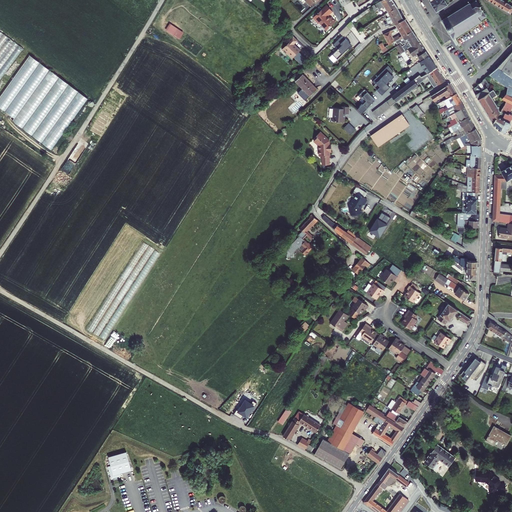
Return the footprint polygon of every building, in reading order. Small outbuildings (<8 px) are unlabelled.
[(398,8),(392,0),(382,0),(372,7),(374,10),(375,12),(385,6),(388,12),(389,13),(398,8)] [(448,4),(445,0),(430,0),(430,1),(437,12),(448,4)] [(454,13),(442,20),(454,39),(482,21),(482,20),(487,17),(486,16),(483,10),(481,7),(482,6),(481,5),(480,6),(476,0),(471,3),(470,2),(458,10),(457,8),(453,10),(454,13)] [(489,0),(496,4),(495,5),(498,7),(498,6),(505,10),(511,13),(511,11),(511,5),(503,0),(489,0)] [(374,10),(372,7),(355,18),(357,21),(374,10)] [(325,8),(314,19),(319,25),(318,26),(325,33),(334,25),(330,20),(328,21),(326,19),(331,14),(325,8)] [(404,20),(398,8),(389,13),(388,12),(386,14),(388,17),(387,18),(389,23),(393,21),(395,24),(404,20)] [(346,27),(351,32),(355,28),(353,24),(351,22),(346,27)] [(170,23),(166,29),(180,38),(184,32),(170,23)] [(413,31),(408,23),(398,28),(402,34),(394,38),(392,35),(398,32),(396,29),(384,35),(390,45),(398,40),(413,31)] [(0,30),(0,79),(24,48),(0,30)] [(348,35),(343,30),(339,34),(342,37),(333,46),(338,51),(332,56),(337,61),(351,47),(348,44),(349,43),(345,39),(348,35)] [(420,41),(413,31),(398,40),(399,42),(402,40),(403,42),(405,40),(405,41),(407,40),(408,43),(410,42),(411,44),(407,47),(408,49),(420,41)] [(299,43),(294,38),(290,42),(291,43),(283,51),(288,56),(289,55),(291,57),(299,50),(298,49),(297,50),(296,48),(295,47),(299,43)] [(429,55),(420,41),(408,49),(405,51),(413,62),(408,66),(411,69),(421,62),(422,61),(429,55)] [(384,52),(388,49),(383,42),(379,44),(384,52)] [(403,48),(400,44),(396,47),(401,53),(405,51),(404,49),(403,48)] [(301,53),(299,50),(291,57),(294,60),(301,53)] [(511,53),(498,67),(511,77),(511,53)] [(300,54),(294,59),(300,65),(305,59),(300,54)] [(30,55),(0,95),(0,106),(14,117),(12,119),(51,149),(89,99),(30,55)] [(421,62),(423,65),(421,66),(423,69),(425,68),(428,73),(437,68),(429,55),(422,61),(421,62)] [(305,59),(300,65),(304,69),(310,64),(305,59)] [(389,66),(379,77),(387,85),(394,77),(391,75),(393,72),(389,66)] [(509,86),(511,87),(511,77),(498,67),(490,75),(509,86)] [(446,81),(437,68),(428,73),(421,78),(420,76),(418,78),(416,79),(392,98),(397,103),(418,86),(418,85),(428,78),(434,88),(446,81)] [(317,90),(303,76),(296,83),(310,97),(317,90)] [(379,77),(373,83),(376,86),(377,84),(380,88),(377,90),(383,96),(390,88),(387,85),(379,77)] [(475,91),(477,94),(487,88),(489,86),(490,84),(486,78),(483,81),(482,82),(478,85),(478,86),(475,88),(475,91)] [(444,97),(446,100),(456,94),(450,84),(444,88),(445,88),(431,97),(434,102),(448,94),(449,95),(444,97)] [(477,94),(475,95),(478,99),(489,93),(487,88),(477,94)] [(365,90),(358,97),(361,100),(359,102),(362,104),(360,107),(360,108),(358,110),(363,115),(376,101),(365,90)] [(493,90),(489,93),(478,99),(485,111),(495,104),(494,101),(495,100),(493,98),(497,96),(493,90)] [(448,108),(451,107),(460,102),(456,94),(446,100),(444,101),(448,109),(448,108)] [(502,99),(503,99),(506,101),(508,102),(511,104),(511,103),(511,97),(507,94),(502,99)] [(377,119),(397,103),(392,98),(373,113),(377,119)] [(497,107),(495,104),(485,111),(493,123),(501,110),(504,105),(505,102),(506,101),(503,99),(501,101),(502,104),(497,107)] [(510,121),(511,115),(511,114),(509,113),(511,106),(511,103),(511,104),(508,102),(506,101),(505,102),(504,105),(501,110),(493,123),(500,131),(504,133),(506,128),(508,127),(510,123),(510,121)] [(451,107),(455,113),(464,108),(460,102),(451,107)] [(410,108),(414,113),(419,109),(415,104),(410,108)] [(332,121),(344,122),(344,116),(345,115),(345,114),(348,114),(349,107),(341,107),(341,109),(333,108),(333,113),(334,113),(333,116),(332,117),(331,117),(331,121),(332,121)] [(454,122),(455,124),(469,117),(464,108),(455,113),(459,120),(454,122)] [(409,126),(402,114),(369,135),(377,146),(409,126)] [(459,126),(461,128),(466,125),(465,123),(471,120),(469,117),(455,124),(443,131),(444,133),(459,126)] [(464,129),(467,134),(476,129),(471,120),(465,123),(466,125),(461,128),(456,130),(457,132),(464,129)] [(351,126),(346,131),(351,135),(355,130),(351,126)] [(466,142),(470,140),(474,138),(476,141),(481,139),(476,129),(467,134),(460,138),(463,143),(460,145),(462,148),(464,146),(466,144),(464,142),(466,142)] [(319,149),(319,159),(321,159),(321,168),(328,168),(328,159),(330,159),(330,155),(331,155),(331,152),(330,150),(329,144),(327,142),(328,142),(320,135),(317,139),(318,140),(314,144),(319,149)] [(472,156),(481,156),(481,145),(470,144),(467,144),(466,144),(464,146),(462,148),(462,149),(472,148),(472,156)] [(466,166),(471,168),(481,169),(481,156),(472,156),(470,156),(470,162),(468,161),(466,163),(466,166)] [(511,164),(500,171),(502,176),(494,175),(492,221),(507,223),(509,223),(511,223),(511,215),(499,214),(500,181),(505,181),(511,177),(511,164)] [(449,165),(447,170),(462,175),(463,172),(462,171),(462,170),(449,165)] [(473,174),(473,178),(480,178),(480,174),(481,174),(481,169),(471,168),(470,174),(473,174)] [(467,193),(472,193),(477,193),(480,193),(480,178),(473,178),(469,178),(468,187),(467,193)] [(349,196),(353,198),(355,194),(363,198),(366,194),(355,187),(349,196)] [(466,214),(477,214),(477,193),(472,193),(471,200),(466,200),(466,214)] [(353,198),(348,206),(349,211),(350,216),(351,217),(357,216),(357,214),(360,214),(360,213),(361,213),(360,209),(359,210),(359,208),(360,206),(361,206),(361,205),(362,205),(365,200),(363,198),(355,194),(353,198)] [(377,218),(369,231),(379,237),(390,218),(382,213),(378,219),(377,218)] [(464,221),(479,222),(479,214),(477,214),(466,214),(459,214),(458,228),(464,228),(464,225),(464,221)] [(343,239),(345,240),(349,236),(350,234),(343,229),(341,230),(324,217),(322,220),(343,239)] [(305,233),(316,222),(311,218),(298,232),(299,232),(303,236),(308,240),(311,238),(305,233)] [(468,228),(479,228),(479,222),(464,221),(464,225),(464,228),(463,232),(468,232),(468,228)] [(511,239),(511,223),(509,223),(508,229),(506,228),(499,227),(497,237),(511,239)] [(299,240),(303,236),(299,232),(295,237),(296,238),(286,247),(287,248),(284,250),(283,258),(291,258),(291,254),(291,253),(292,253),(296,248),(298,251),(298,252),(302,256),(309,249),(308,248),(309,247),(305,244),(304,245),(301,243),(302,243),(299,240)] [(451,239),(456,243),(460,237),(454,233),(451,239)] [(345,240),(352,245),(356,239),(352,236),(350,234),(349,236),(345,240)] [(352,245),(366,255),(369,251),(371,249),(356,239),(352,245)] [(511,249),(495,248),(493,273),(500,273),(500,271),(503,271),(511,271),(511,265),(500,264),(501,262),(506,263),(506,253),(511,253),(511,249)] [(461,261),(456,258),(454,261),(463,267),(477,268),(477,262),(468,261),(461,261)] [(362,259),(359,262),(364,268),(366,270),(369,267),(362,259)] [(470,280),(477,280),(477,268),(463,267),(454,261),(451,266),(458,272),(462,275),(463,274),(464,274),(464,281),(470,282),(470,280)] [(359,262),(354,267),(359,273),(364,268),(359,262)] [(354,267),(351,270),(356,276),(359,273),(354,267)] [(396,267),(392,273),(397,277),(401,271),(396,267)] [(394,279),(395,280),(398,277),(397,277),(392,273),(389,271),(387,269),(380,279),(390,285),(393,280),(394,279)] [(439,280),(438,282),(444,286),(446,283),(456,290),(455,292),(456,293),(458,290),(446,282),(448,279),(440,274),(437,278),(439,280)] [(453,281),(469,290),(471,287),(465,283),(464,284),(462,282),(461,283),(454,278),(453,281)] [(455,294),(466,300),(470,294),(448,279),(446,282),(458,290),(456,293),(455,294)] [(376,281),(374,283),(384,290),(386,287),(376,281)] [(377,299),(380,294),(381,293),(382,294),(385,291),(384,290),(374,283),(372,286),(369,284),(364,290),(368,293),(367,293),(377,299)] [(403,298),(408,301),(415,292),(409,288),(404,294),(406,295),(403,298)] [(408,301),(413,304),(419,295),(415,292),(408,301)] [(361,315),(364,310),(365,309),(366,309),(369,306),(355,297),(352,301),(355,303),(351,308),(352,309),(349,314),(356,319),(359,314),(361,315)] [(439,320),(445,324),(448,320),(451,322),(458,311),(449,304),(441,315),(439,320)] [(342,321),(343,319),(348,314),(340,308),(330,321),(341,329),(346,323),(342,321)] [(411,330),(418,320),(415,319),(417,316),(415,314),(414,316),(408,312),(405,316),(406,317),(405,318),(402,323),(411,330)] [(459,318),(469,325),(472,320),(462,313),(459,318)] [(299,327),(304,332),(311,325),(307,320),(299,327)] [(506,355),(510,346),(511,342),(511,341),(511,334),(489,320),(486,326),(493,331),(494,331),(505,338),(503,341),(505,342),(505,343),(501,352),(506,355)] [(359,334),(372,342),(378,333),(373,330),(372,329),(373,327),(367,323),(359,334)] [(374,344),(384,350),(390,341),(385,338),(384,337),(385,335),(381,333),(374,344)] [(450,343),(452,340),(441,333),(435,342),(444,348),(447,344),(448,342),(450,343)] [(405,347),(405,346),(400,343),(399,342),(400,340),(397,338),(390,349),(399,355),(397,358),(403,363),(408,356),(401,352),(405,347)] [(405,347),(401,352),(408,356),(411,351),(405,347)] [(324,363),(328,357),(323,354),(319,360),(324,363)] [(477,360),(472,356),(469,361),(468,360),(458,373),(460,375),(460,376),(463,379),(467,374),(471,378),(483,363),(478,359),(477,360)] [(432,362),(422,375),(430,381),(437,371),(442,374),(444,371),(432,362)] [(499,365),(494,363),(489,375),(488,375),(488,376),(483,374),(478,385),(485,388),(487,383),(490,384),(490,383),(496,385),(498,380),(499,380),(501,374),(500,373),(501,370),(498,369),(498,367),(499,365)] [(510,374),(506,372),(501,383),(505,385),(510,374)] [(413,390),(420,395),(430,381),(422,375),(419,380),(419,381),(416,385),(416,387),(413,390)] [(393,408),(400,413),(407,403),(401,399),(402,397),(400,396),(397,402),(393,408)] [(255,405),(246,399),(238,412),(248,417),(255,405)] [(406,405),(416,412),(419,406),(414,403),(410,401),(408,404),(406,405)] [(351,403),(328,440),(351,453),(360,437),(352,432),(364,411),(351,403)] [(391,438),(385,433),(390,425),(397,430),(395,433),(398,436),(404,427),(381,413),(381,412),(370,405),(366,410),(376,417),(374,420),(379,424),(376,428),(373,433),(391,445),(395,440),(391,438)] [(284,424),(292,410),(286,407),(278,421),(284,424)] [(304,414),(303,414),(298,411),(293,420),(298,424),(304,414)] [(387,416),(405,427),(408,422),(400,416),(399,418),(390,412),(387,416)] [(317,432),(322,425),(304,414),(298,424),(293,420),(283,435),(290,440),(291,438),(291,437),(300,425),(301,422),(317,432)] [(495,439),(505,444),(511,433),(493,424),(485,442),(492,445),(495,439)] [(298,444),(305,449),(310,441),(308,440),(303,437),(298,444)] [(446,465),(453,456),(436,443),(429,452),(429,451),(422,460),(431,466),(435,469),(439,464),(440,465),(442,462),(446,465)] [(306,449),(320,457),(323,452),(309,444),(306,449)] [(380,461),(389,448),(384,445),(379,451),(376,450),(374,453),(372,452),(371,454),(372,455),(380,461)] [(374,453),(376,450),(372,446),(367,452),(372,455),(371,454),(372,452),(374,453)] [(129,453),(110,457),(112,465),(109,466),(112,478),(121,476),(121,474),(132,472),(129,453)] [(380,478),(384,481),(390,473),(394,476),(395,477),(398,473),(388,466),(380,478)] [(471,470),(471,479),(482,478),(486,482),(486,486),(485,486),(486,490),(502,489),(501,481),(496,481),(495,477),(492,475),(493,474),(489,470),(488,471),(485,469),(471,470)] [(387,483),(388,484),(394,476),(390,473),(384,481),(387,483)] [(407,480),(398,473),(395,477),(404,483),(407,480)] [(377,482),(384,487),(387,483),(384,481),(380,478),(377,482)] [(371,489),(375,493),(380,487),(382,489),(384,487),(377,482),(375,483),(371,489)] [(379,511),(397,511),(406,502),(400,497),(398,499),(395,497),(386,509),(372,499),(373,498),(372,497),(373,496),(368,492),(363,500),(364,501),(367,504),(368,503),(379,511)] [(406,502),(408,499),(399,492),(397,494),(395,497),(398,499),(400,497),(406,502)]
